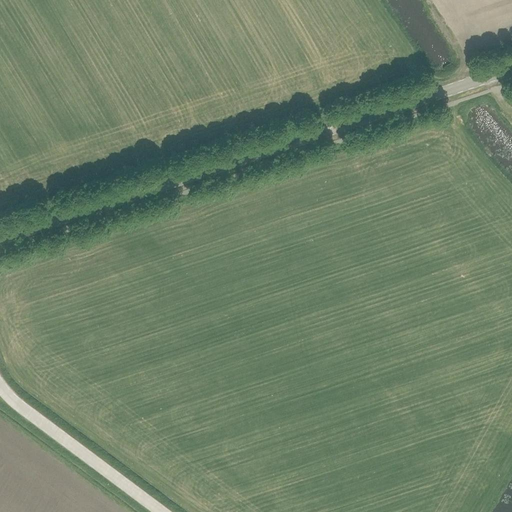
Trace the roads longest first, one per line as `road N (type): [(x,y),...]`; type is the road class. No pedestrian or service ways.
road 1 (secondary): [(0,239),(511,70)]
road 2 (tertiary): [(159,511),(0,388)]
